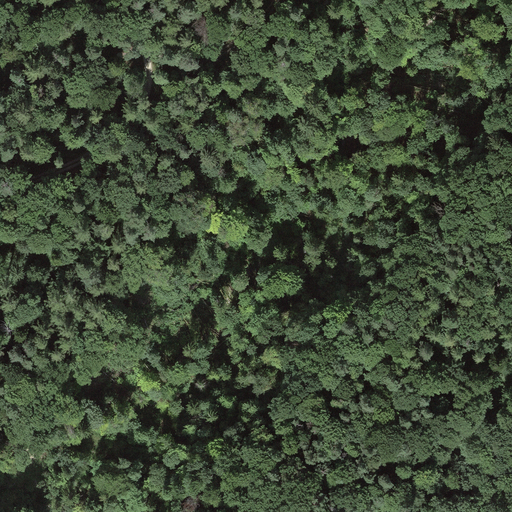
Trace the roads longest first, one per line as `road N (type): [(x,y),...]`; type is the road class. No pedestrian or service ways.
road 1 (track): [(0,188),(143,116),(154,44),(123,0)]
road 2 (track): [(143,116),(212,62),(154,44)]
road 3 (track): [(511,461),(455,455),(385,511)]
